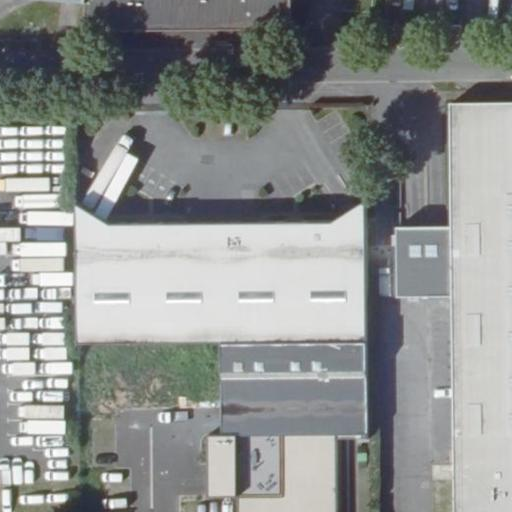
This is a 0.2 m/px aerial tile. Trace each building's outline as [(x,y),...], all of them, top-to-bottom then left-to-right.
[(89,0),(90,4),(87,29),(232,28),(240,15),(252,16),(258,27),(303,27),(304,0),(89,0)] [(240,15),(232,28),(258,27),(252,16),(240,15)] [(511,511),(511,102),(447,102),(448,222),(393,223),(394,293),(450,292),(452,511),(511,511)] [(118,222),(79,207),(79,343),(372,337),(372,200),(335,215),(118,222)] [(372,337),(79,343),(80,442),(241,440),(241,511),(342,511),(341,441),(373,438),(372,337)]
